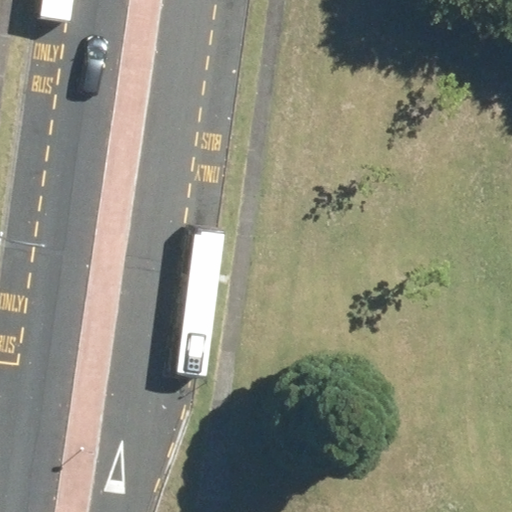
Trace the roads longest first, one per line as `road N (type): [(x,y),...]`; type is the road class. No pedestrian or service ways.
road 1 (residential): [(17,511),(91,0)]
road 2 (residential): [(191,0),(117,511)]
